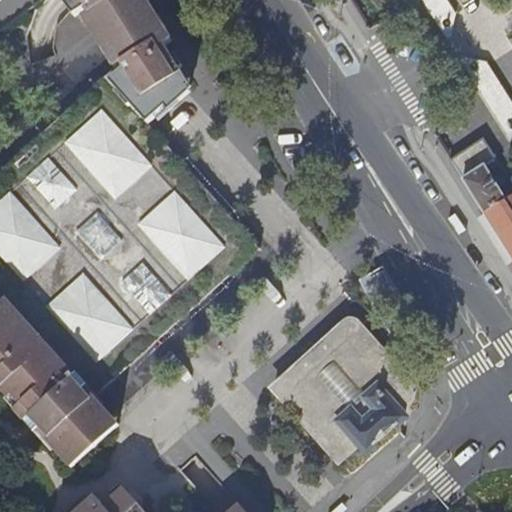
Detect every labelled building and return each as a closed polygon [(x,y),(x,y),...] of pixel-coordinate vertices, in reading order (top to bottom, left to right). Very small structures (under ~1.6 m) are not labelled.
[(59,0),(70,14),(75,10),(93,38),(110,67),(117,64),(120,68),(108,79),(146,122),(163,105),(168,111),(188,91),(184,85),(186,83),(162,43),(171,37),(152,7),(147,0),(59,0)] [(263,251),(195,175),(150,131),(108,79),(0,173),(0,290),(8,300),(20,313),(93,399),(165,336),(263,251)] [(453,160),(486,213),(507,200),(486,168),(498,160),(485,140),(453,160)] [(511,196),(507,200),(486,213),(511,255),(511,196)] [(116,423),(93,399),(20,313),(8,300),(0,306),(0,388),(69,465),(116,423)] [(353,322),(275,388),(340,461),(360,445),(368,452),(388,434),(405,418),(398,409),(411,400),(413,384),(353,322)] [(116,423),(69,465),(72,469),(119,427),(116,423)] [(92,499),(77,511),(143,511),(125,491),(103,508),(92,499)] [(212,511),(213,511),(234,511),(241,507),(230,494),(212,511)]
